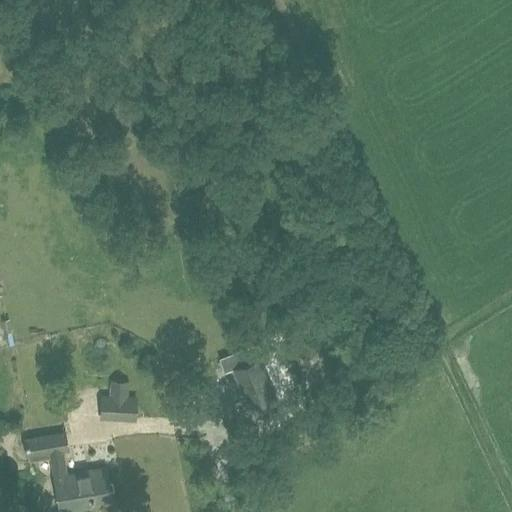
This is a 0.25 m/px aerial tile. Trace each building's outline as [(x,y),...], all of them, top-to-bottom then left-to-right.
[(206,184),(201,174),(179,185),(184,195),(179,198),(196,231),(225,216),(208,182),(206,184)] [(290,210),(279,214),(290,244),(301,241),(290,210)] [(252,416),(278,406),(260,360),(235,369),(252,416)] [(129,396),(130,388),(130,381),(111,380),(110,395),(100,394),(99,420),(137,421),(138,396),(129,396)] [(66,474),(62,451),(68,450),(65,431),(25,438),(28,456),(51,452),(55,476),(53,476),(59,511),(61,511),(113,503),(107,467),(66,474)]
